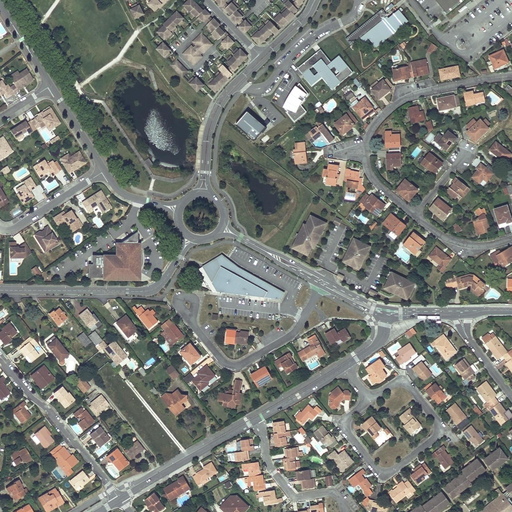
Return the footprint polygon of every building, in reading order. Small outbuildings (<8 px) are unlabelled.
[(154,9),(155,11),(159,7),(158,6),(161,4),(163,6),(168,0),(152,0),(149,3),(148,4),(154,9)] [(189,0),(184,5),(185,6),(189,11),(190,12),(191,11),(192,12),(196,15),(197,17),(199,15),(200,17),(204,21),(206,20),(209,16),(210,16),(208,14),(209,13),(205,9),(204,10),(198,5),(195,1),(194,2),(191,0),(189,0)] [(284,24),(285,25),(295,15),(294,13),(298,9),(297,9),(294,5),(289,0),(289,1),(285,4),(285,5),(287,7),(285,8),(287,10),(283,13),(282,14),(279,12),(278,13),(279,15),(275,18),(274,19),(281,27),(284,24)] [(464,0),(435,0),(447,14),(464,0)] [(228,6),(225,9),(231,15),(230,17),(233,21),(234,20),(237,23),(237,22),(241,19),(244,15),(243,14),(241,15),(237,11),(237,10),(238,9),(237,8),(233,4),(235,3),(233,1),(228,6)] [(133,9),(131,10),(135,17),(138,15),(139,17),(144,14),(140,5),(138,6),(133,9)] [(386,38),(395,31),(405,23),(409,20),(402,12),(401,13),(399,9),(389,17),(388,15),(386,12),(383,9),(376,14),(373,17),(351,34),(356,40),(361,37),(365,42),(370,38),(376,46),(379,44),(386,38)] [(160,30),(158,32),(165,39),(168,37),(172,33),(172,32),(171,31),(171,30),(176,26),(178,24),(183,19),(184,18),(177,11),(175,14),(168,20),(160,28),(161,29),(160,30)] [(209,23),(207,25),(208,25),(209,26),(213,30),(213,31),(212,33),(213,34),(217,38),(218,39),(219,40),(222,36),(225,33),(223,30),(219,26),(220,25),(217,21),(216,22),(213,19),(212,20),(209,23)] [(241,29),(245,33),(253,25),(252,24),(252,23),(250,25),(246,21),(246,20),(244,22),(240,25),(240,26),(242,28),(241,29)] [(262,41),(263,42),(273,32),(275,34),(279,30),(271,21),(270,22),(267,25),(266,25),(265,27),(261,30),(260,29),(258,30),(256,31),(257,33),(254,36),(253,37),(259,44),(262,41)] [(202,33),(193,42),(196,45),(194,48),(191,46),(183,54),(193,65),(202,57),(200,55),(203,52),(204,53),(212,44),(211,43),(203,34),(202,33)] [(352,44),(354,42),(349,35),(348,36),(346,37),(352,44)] [(225,39),(222,43),(223,43),(223,44),(226,47),(227,48),(228,49),(234,42),(228,36),(225,39)] [(163,49),(160,52),(164,56),(169,52),(171,49),(163,41),(160,44),(159,45),(163,49)] [(436,46),(433,43),(427,50),(431,53),(436,46)] [(332,61),(322,48),(318,52),(328,64),(329,63),(332,61)] [(229,61),(228,63),(231,66),(234,69),(237,66),(244,60),(243,59),(246,56),(247,55),(241,49),(239,50),(235,54),(234,55),(234,56),(233,57),(229,61)] [(490,56),(493,62),(496,68),(509,62),(504,50),(490,56)] [(340,54),(332,61),(329,63),(328,64),(318,52),(304,63),(303,63),(298,67),(305,76),(312,84),(323,76),(329,83),(331,83),(334,87),(354,71),(343,58),(340,54)] [(412,66),(414,76),(418,76),(418,74),(429,72),(426,59),(411,62),(412,66)] [(182,77),(188,71),(176,60),(171,64),(171,65),(182,77)] [(222,72),(228,78),(232,74),(232,73),(231,72),(228,69),(224,65),(223,65),(220,69),(219,69),(222,72)] [(407,78),(414,76),(412,66),(393,69),(395,80),(407,78)] [(460,76),(459,71),(458,66),(440,69),(442,79),(460,76)] [(14,93),(14,94),(19,91),(18,89),(22,87),(21,85),(24,83),(25,85),(33,79),(27,69),(11,79),(14,83),(10,86),(14,93)] [(213,89),(216,92),(226,82),(225,81),(228,78),(222,72),(221,74),(217,78),(216,78),(214,80),(210,84),(209,85),(213,89)] [(199,86),(202,83),(199,80),(195,76),(194,77),(190,81),(189,82),(195,89),(195,88),(198,85),(199,86)] [(387,78),(384,81),(390,88),(393,86),(387,78)] [(0,92),(2,91),(7,98),(11,95),(5,86),(1,80),(0,81),(0,99),(1,99),(0,98),(0,92)] [(376,94),(377,94),(380,98),(391,90),(390,88),(384,81),(384,80),(381,83),(374,88),(372,89),(376,94)] [(305,99),(309,94),(300,83),(297,86),(294,90),(296,91),(294,94),(292,93),(291,96),(288,100),(285,107),(288,111),(287,111),(294,121),(307,111),(301,104),(305,99)] [(5,86),(11,95),(14,93),(10,86),(8,84),(5,86)] [(476,93),(476,94),(474,94),(474,91),(465,93),(467,105),(485,101),(483,91),(476,93)] [(437,98),(438,100),(438,102),(439,102),(440,104),(438,105),(439,111),(457,107),(457,106),(455,95),(454,95),(437,98)] [(365,97),(362,100),(360,102),(357,99),(351,103),(363,119),(369,114),(370,115),(376,111),(373,108),(365,97)] [(421,119),(421,120),(425,120),(423,110),(419,111),(418,106),(409,108),(412,123),(417,122),(417,120),(421,119)] [(36,129),(40,126),(47,122),(52,128),(60,123),(51,108),(43,113),(42,114),(39,116),(31,120),(36,129)] [(244,115),(236,124),(255,140),(266,126),(263,123),(248,110),(244,115)] [(339,128),(341,130),(343,132),(349,128),(350,129),(355,125),(354,124),(357,121),(352,113),(348,116),(346,115),(335,124),(339,129),(339,128)] [(477,122),(475,120),(474,118),(465,127),(468,130),(466,132),(475,142),(490,129),(487,126),(490,123),(486,119),(483,121),(480,119),(477,122)] [(26,121),(10,130),(15,138),(30,128),(26,121)] [(49,130),(52,128),(47,122),(40,126),(42,129),(46,126),(49,130)] [(311,143),(318,138),(321,136),(320,136),(322,134),(330,143),(334,140),(322,124),(318,128),(317,126),(305,136),(311,143)] [(433,142),(435,144),(437,145),(439,143),(446,150),(453,141),(454,142),(457,137),(448,131),(444,137),(439,134),(433,142)] [(389,147),(389,150),(400,150),(400,135),(391,135),(391,132),(387,132),(387,147),(388,147),(389,147)] [(0,156),(6,152),(8,154),(12,151),(3,137),(0,138),(0,156)] [(503,147),(503,148),(502,147),(502,146),(496,142),(490,150),(505,162),(511,154),(503,147)] [(295,143),(296,148),(296,152),(294,152),(295,164),(307,163),(305,143),(295,143)] [(400,150),(389,150),(389,154),(387,154),(388,169),(393,169),(393,166),(401,166),(400,150)] [(62,162),(69,173),(73,170),(72,169),(85,161),(79,151),(62,162)] [(434,173),(438,168),(442,163),(430,153),(422,163),(434,173)] [(33,167),(38,175),(47,169),(49,171),(52,176),(59,172),(52,161),(47,164),(44,160),(33,167)] [(72,169),(73,170),(86,162),(85,161),(72,169)] [(338,174),(339,170),(339,166),(329,164),(328,169),(324,169),(323,176),(327,177),(326,183),(336,185),(337,179),(339,179),(340,175),(338,174)] [(480,168),(476,173),(473,177),(480,183),(484,185),(487,181),(493,174),(487,169),(481,164),(478,167),(480,168)] [(497,170),(490,165),(487,169),(493,174),(497,170)] [(2,169),(5,174),(11,171),(7,166),(2,169)] [(357,189),(354,202),(364,190),(361,185),(362,179),(359,178),(360,172),(354,171),(350,170),(351,169),(346,168),(344,181),(348,181),(347,187),(357,189)] [(47,169),(38,175),(40,178),(45,175),(45,174),(49,171),(47,169)] [(23,204),(34,197),(30,191),(36,187),(30,177),(22,182),(24,185),(16,189),(19,193),(17,194),(23,204)] [(451,188),(451,187),(450,187),(447,191),(456,198),(459,194),(463,197),(470,189),(456,177),(453,182),(455,183),(451,188)] [(413,192),(414,193),(415,194),(418,190),(405,180),(396,191),(407,200),(413,192)] [(102,207),(105,212),(111,207),(101,191),(87,200),(92,208),(98,205),(100,208),(102,207)] [(370,197),(366,194),(360,201),(361,203),(366,207),(373,212),(377,215),(381,210),(385,206),(381,203),(380,204),(377,202),(378,200),(372,194),(370,197)] [(434,212),(435,211),(443,217),(448,210),(450,211),(452,209),(439,198),(430,209),(434,212)] [(507,222),(507,223),(511,221),(511,219),(507,205),(494,209),(499,224),(507,222)] [(485,231),(490,229),(486,214),(487,213),(485,207),(482,209),(480,206),(476,210),(481,216),(474,222),(475,225),(476,229),(478,234),(481,233),(482,234),(485,233),(485,231)] [(71,210),(65,214),(62,216),(61,213),(53,218),(56,222),(59,220),(61,224),(66,221),(68,225),(70,223),(74,231),(82,226),(78,218),(76,219),(71,210)] [(401,222),(391,214),(384,223),(398,235),(404,227),(399,223),(401,222)] [(314,243),(317,244),(322,234),(320,234),(322,230),(323,231),(327,223),(311,215),(309,219),(310,220),(309,223),(308,223),(307,225),(303,231),(301,230),(299,234),(298,238),(295,242),(297,242),(294,247),(294,248),(307,255),(308,253),(310,249),(311,250),(314,243)] [(337,217),(333,223),(339,226),(342,220),(337,217)] [(377,223),(373,221),(368,227),(371,230),(377,223)] [(37,234),(34,236),(38,243),(39,242),(43,248),(47,245),(49,248),(58,242),(48,226),(44,228),(45,230),(42,232),(42,233),(39,235),(37,234)] [(88,264),(88,277),(106,278),(137,279),(137,272),(139,272),(140,271),(141,269),(141,268),(142,265),(142,264),(143,262),(143,261),(143,260),(143,258),(142,256),(142,255),(141,253),(141,252),(140,250),(140,249),(139,248),(138,247),(137,245),(138,243),(137,231),(121,243),(121,258),(116,258),(116,256),(92,255),(92,264),(88,264)] [(419,250),(421,248),(425,243),(420,239),(421,238),(414,232),(404,244),(417,254),(415,256),(417,257),(421,252),(419,250)] [(348,251),(345,258),(347,259),(345,262),(358,268),(360,264),(362,264),(368,251),(367,250),(369,245),(357,239),(355,242),(353,241),(350,248),(353,250),(351,253),(348,251)] [(44,251),(49,248),(47,245),(43,248),(39,242),(38,243),(44,251)] [(18,247),(10,247),(10,258),(24,257),(32,252),(26,243),(21,245),(21,248),(19,248),(18,247)] [(499,268),(501,267),(503,265),(503,266),(511,260),(511,246),(501,253),(498,255),(496,253),(491,256),(499,268)] [(445,267),(448,263),(451,259),(444,254),(443,254),(440,251),(436,247),(430,256),(441,265),(438,268),(443,271),(446,267),(445,267)] [(284,293),(238,268),(222,255),(202,267),(218,292),(224,293),(227,288),(240,295),(248,296),(273,299),(281,300),(284,293)] [(30,270),(35,278),(41,274),(36,266),(30,270)] [(416,283),(392,272),(386,286),(389,287),(387,290),(395,293),(396,290),(399,291),(398,295),(405,298),(406,296),(409,297),(416,283)] [(451,278),(449,279),(446,282),(447,289),(458,286),(459,289),(468,286),(469,283),(472,284),(472,288),(481,295),(485,290),(482,288),(485,285),(485,284),(474,275),(473,277),(470,277),(470,274),(457,278),(456,276),(451,278)] [(470,289),(479,297),(481,295),(472,288),(470,289)] [(148,309),(146,310),(145,311),(141,306),(137,309),(134,306),(132,307),(149,328),(157,321),(152,315),(149,311),(148,309)] [(65,313),(64,312),(64,311),(63,312),(59,308),(54,313),(53,311),(50,314),(58,325),(67,318),(64,314),(65,313)] [(97,321),(93,316),(88,311),(86,313),(85,311),(79,315),(89,327),(97,321)] [(117,323),(128,336),(134,332),(137,329),(126,316),(117,323)] [(16,332),(13,327),(9,322),(2,327),(3,329),(0,331),(0,339),(4,344),(11,338),(10,337),(16,332)] [(180,333),(178,330),(177,328),(173,323),(164,330),(165,331),(161,334),(170,345),(174,342),(174,343),(184,335),(181,332),(180,333)] [(345,327),(342,329),(339,331),(341,334),(338,335),(334,328),(325,333),(331,344),(341,338),(343,341),(351,337),(345,327)] [(245,342),(245,340),(245,338),(247,338),(248,332),(241,331),(240,333),(235,332),(236,330),(227,329),(226,341),(230,341),(229,342),(235,343),(235,340),(238,340),(238,341),(245,342)] [(95,331),(88,337),(96,346),(102,341),(95,331)] [(85,347),(88,344),(91,342),(84,332),(78,337),(85,347)] [(511,371),(511,348),(508,352),(493,333),(490,335),(489,333),(482,338),(485,343),(484,344),(488,349),(489,348),(491,351),(498,359),(503,355),(507,361),(505,363),(510,369),(511,371)] [(446,359),(451,355),(456,351),(443,334),(431,343),(433,346),(434,346),(445,360),(446,359)] [(31,360),(38,355),(28,342),(34,338),(31,335),(19,345),(21,348),(20,349),(25,356),(27,355),(27,354),(30,357),(29,357),(31,360)] [(309,358),(308,358),(316,353),(316,354),(323,350),(316,337),(312,339),(309,341),(311,344),(312,343),(313,344),(304,350),(303,349),(297,352),(303,362),(309,358)] [(48,345),(59,359),(59,360),(58,360),(58,361),(59,362),(59,363),(60,363),(60,364),(61,364),(62,364),(63,364),(63,363),(64,363),(64,362),(64,361),(64,360),(64,359),(63,359),(63,358),(68,354),(56,338),(48,345)] [(102,341),(96,346),(100,351),(104,348),(110,356),(112,354),(119,363),(127,356),(122,350),(114,340),(107,346),(102,341)] [(182,350),(181,351),(188,360),(192,365),(201,357),(198,354),(197,354),(194,350),(194,349),(190,344),(189,345),(186,340),(178,346),(182,350)] [(409,343),(397,351),(400,355),(395,358),(400,364),(404,362),(404,360),(416,352),(409,343)] [(188,360),(181,351),(180,352),(187,361),(188,360)] [(295,363),(294,363),(292,364),(289,359),(292,357),(289,353),(274,361),(278,367),(282,365),(287,374),(298,367),(295,363)] [(430,365),(433,363),(429,353),(425,354),(430,365)] [(112,354),(110,356),(117,365),(119,363),(112,354)] [(425,359),(421,354),(413,361),(416,366),(412,369),(414,372),(415,371),(423,381),(432,374),(422,362),(425,359)] [(476,377),(474,375),(473,374),(475,372),(472,369),(464,358),(454,366),(465,380),(463,381),(466,384),(476,377)] [(383,379),(383,378),(386,376),(382,369),(385,367),(380,360),(368,367),(373,374),(371,375),(369,377),(373,383),(376,382),(379,382),(383,379)] [(180,374),(172,364),(165,370),(173,380),(180,374)] [(43,387),(48,382),(54,378),(43,365),(31,376),(34,380),(36,378),(43,387)] [(207,381),(210,378),(214,376),(206,366),(198,372),(200,374),(194,378),(190,373),(183,378),(187,383),(192,379),(200,390),(208,383),(207,381)] [(265,366),(263,367),(260,369),(261,370),(259,371),(258,370),(251,374),(258,387),(259,386),(262,384),(261,382),(271,376),(265,366)] [(147,374),(142,368),(138,370),(143,377),(147,374)] [(0,400),(3,399),(10,393),(5,388),(1,382),(2,382),(5,379),(2,376),(0,377),(0,400)] [(261,382),(262,384),(272,379),(272,378),(271,376),(261,382)] [(36,378),(34,380),(41,388),(43,387),(36,378)] [(84,392),(87,390),(90,387),(84,379),(77,384),(84,392)] [(232,405),(232,406),(235,407),(236,403),(239,403),(241,392),(238,392),(239,388),(240,388),(242,380),(235,379),(233,391),(225,390),(225,393),(220,392),(218,401),(224,402),(224,401),(228,401),(228,404),(232,405)] [(506,411),(503,407),(499,402),(498,403),(494,397),(490,390),(492,389),(486,381),(476,388),(487,402),(484,405),(488,411),(490,410),(501,425),(508,419),(504,413),(506,411)] [(439,404),(443,400),(447,397),(435,384),(433,386),(431,384),(424,389),(432,398),(433,397),(435,399),(439,404)] [(337,386),(330,392),(331,394),(329,395),(329,398),(330,400),(329,401),(328,403),(331,407),(334,407),(338,404),(339,401),(345,396),(346,397),(349,398),(350,392),(348,389),(345,389),(342,391),(337,386)] [(75,400),(71,396),(68,392),(67,393),(61,387),(53,393),(59,400),(61,398),(67,406),(75,400)] [(178,411),(178,408),(182,405),(180,402),(182,401),(187,401),(187,395),(182,395),(178,390),(173,394),(166,393),(161,397),(174,414),(178,411)] [(91,404),(88,406),(96,416),(99,413),(97,412),(108,403),(101,394),(90,402),(91,404)] [(61,398),(59,400),(65,407),(67,406),(61,398)] [(24,406),(25,405),(26,404),(24,401),(15,408),(10,411),(13,414),(15,413),(22,423),(31,416),(24,406)] [(457,425),(461,421),(466,418),(455,403),(447,409),(452,417),(455,421),(454,422),(457,425)] [(176,415),(185,408),(182,405),(178,408),(178,411),(174,414),(176,415)] [(302,412),(297,418),(296,419),(302,425),(303,424),(310,417),(312,420),(318,413),(319,415),(322,411),(316,406),(314,409),(309,405),(302,412)] [(477,406),(473,409),(479,416),(483,413),(477,406)] [(83,430),(88,425),(94,421),(85,410),(83,411),(81,407),(73,414),(76,417),(78,415),(81,419),(79,421),(77,423),(83,430)] [(412,412),(409,408),(399,417),(405,424),(404,425),(407,429),(408,428),(411,432),(419,426),(413,419),(414,417),(411,413),(412,412)] [(371,417),(360,426),(364,431),(366,430),(368,431),(371,436),(375,433),(380,429),(371,417)] [(466,418),(457,425),(460,429),(469,422),(466,418)] [(276,433),(286,431),(284,421),(273,422),(274,430),(275,429),(276,433)] [(483,440),(470,425),(462,432),(470,441),(471,440),(476,446),(483,440)] [(45,431),(46,430),(47,430),(44,426),(34,434),(45,448),(53,441),(45,431)] [(101,445),(105,442),(109,439),(100,426),(90,434),(93,439),(94,438),(101,445)] [(326,432),(322,426),(314,432),(324,444),(326,442),(329,445),(335,440),(332,436),(331,437),(326,432)] [(274,442),(275,444),(275,446),(287,445),(286,437),(291,436),(290,431),(286,431),(276,433),(274,433),(275,438),(275,442),(274,442)] [(242,451),(246,450),(248,450),(254,449),(254,445),(253,438),(249,439),(241,440),(242,446),(242,451)] [(130,452),(127,454),(131,460),(134,458),(133,457),(139,452),(138,451),(142,448),(137,441),(127,449),(130,452)] [(72,454),(71,455),(70,456),(68,454),(69,453),(63,446),(62,447),(59,444),(52,450),(54,453),(51,455),(59,465),(61,463),(67,471),(78,461),(72,454)] [(443,445),(432,454),(434,457),(436,456),(445,468),(454,462),(450,457),(448,454),(444,449),(446,448),(443,445)] [(291,457),(295,456),(297,456),(297,453),(299,452),(298,447),(286,448),(287,454),(287,458),(291,457)] [(31,456),(28,452),(25,448),(19,451),(18,449),(10,453),(11,456),(16,465),(24,460),(31,456)] [(121,469),(124,466),(128,463),(116,448),(107,455),(112,462),(114,460),(121,469)] [(353,461),(344,449),(338,454),(335,450),(328,455),(330,459),(332,457),(340,467),(344,468),(353,461)] [(489,457),(485,460),(493,470),(498,466),(496,464),(495,462),(500,458),(501,460),(503,462),(508,458),(501,449),(497,452),(496,450),(488,456),(489,457)] [(248,450),(246,450),(242,451),(237,452),(237,456),(235,456),(236,461),(250,459),(249,454),(248,450)] [(286,469),(291,468),(296,468),(295,456),(291,457),(287,458),(283,458),(284,466),(286,465),(286,469)] [(462,470),(463,472),(458,476),(461,479),(452,486),(451,484),(450,482),(444,486),(451,496),(455,493),(456,495),(468,486),(467,484),(471,481),(470,481),(469,480),(473,477),(474,478),(482,472),(481,471),(485,468),(477,458),(472,462),(473,464),(474,466),(470,469),(469,468),(467,466),(462,470)] [(114,460),(112,462),(119,470),(121,469),(114,460)] [(249,476),(261,474),(260,471),(256,471),(255,467),(259,467),(258,462),(242,464),(243,469),(248,469),(251,468),(251,471),(249,472),(249,476)] [(414,472),(410,475),(417,484),(424,479),(423,477),(427,474),(427,475),(431,472),(424,463),(421,465),(420,464),(415,467),(417,470),(414,472)] [(205,468),(206,469),(206,470),(205,470),(204,469),(197,474),(194,476),(199,486),(202,483),(208,479),(218,473),(213,464),(205,468)] [(362,468),(349,478),(354,486),(359,483),(364,491),(363,491),(367,497),(372,493),(368,487),(372,485),(366,477),(364,479),(361,475),(365,472),(362,468)] [(304,479),(310,478),(310,475),(311,474),(311,469),(295,472),(296,476),(299,476),(300,480),(304,479)] [(81,482),(82,483),(83,485),(89,479),(83,471),(70,481),(75,488),(79,485),(78,484),(81,482)] [(263,474),(261,474),(249,476),(247,476),(247,478),(244,479),(245,482),(247,482),(248,482),(251,481),(253,481),(254,485),(257,484),(258,488),(266,487),(265,483),(264,483),(263,479),(263,477),(263,474)] [(183,476),(177,479),(178,480),(175,482),(176,485),(174,486),(173,484),(165,489),(171,499),(186,491),(184,487),(188,485),(184,477),(183,476)] [(458,476),(453,479),(455,481),(451,484),(452,486),(461,479),(458,476)] [(301,489),(308,488),(315,487),(314,481),(311,482),(310,478),(304,479),(300,480),(301,484),(301,489)] [(22,490),(21,489),(20,487),(22,486),(18,479),(13,482),(14,483),(8,487),(13,495),(11,496),(14,501),(26,494),(23,489),(22,490)] [(392,489),(388,492),(396,502),(414,488),(407,480),(403,483),(398,487),(393,491),(392,489)] [(61,498),(59,494),(57,491),(55,489),(51,492),(52,494),(49,496),(47,493),(42,495),(45,499),(40,501),(46,511),(52,509),(50,506),(51,505),(52,507),(55,504),(53,501),(55,500),(56,501),(61,498)] [(277,502),(277,500),(277,499),(273,499),(272,495),(275,495),(274,490),(258,492),(259,494),(259,497),(264,496),(265,500),(268,500),(268,504),(277,502)] [(448,501),(441,492),(436,496),(438,499),(430,505),(429,504),(427,502),(422,506),(420,504),(415,508),(416,510),(417,511),(416,511),(410,511),(437,511),(446,506),(445,504),(448,501)] [(154,510),(156,511),(155,511),(159,511),(165,508),(159,501),(160,500),(155,493),(145,500),(148,504),(149,503),(151,505),(149,507),(152,511),(154,510)] [(508,511),(511,509),(511,505),(510,504),(510,503),(507,499),(502,493),(487,505),(485,507),(478,511),(508,511)] [(241,511),(243,511),(246,510),(249,507),(237,496),(236,497),(234,499),(233,498),(231,496),(220,507),(225,511),(226,511),(228,509),(231,511),(230,511),(233,511),(235,510),(237,508),(241,511)] [(438,499),(436,496),(431,499),(432,501),(429,504),(430,505),(438,499)] [(367,497),(362,501),(364,504),(365,503),(368,506),(367,509),(368,511),(371,511),(370,511),(386,511),(387,506),(380,504),(373,503),(373,501),(369,500),(367,497)] [(56,506),(64,502),(61,498),(56,501),(55,500),(53,501),(55,504),(56,506)] [(33,511),(29,504),(28,504),(26,503),(23,505),(24,507),(14,511),(33,511)] [(311,505),(311,508),(311,511),(320,511),(321,511),(324,511),(323,503),(319,503),(320,507),(316,507),(315,505),(311,505)]
